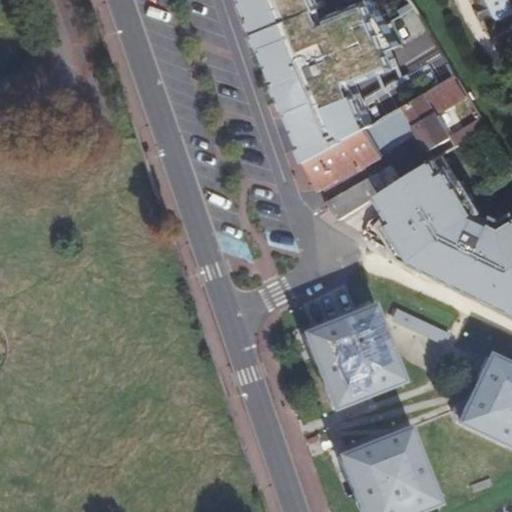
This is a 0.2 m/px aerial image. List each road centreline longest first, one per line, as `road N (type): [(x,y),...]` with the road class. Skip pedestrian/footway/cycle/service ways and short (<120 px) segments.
road 1 (residential): [(225,0),(321,244),(321,267),(230,320)]
road 2 (residential): [(230,320),(121,0)]
road 3 (residential): [(295,511),(230,320)]
